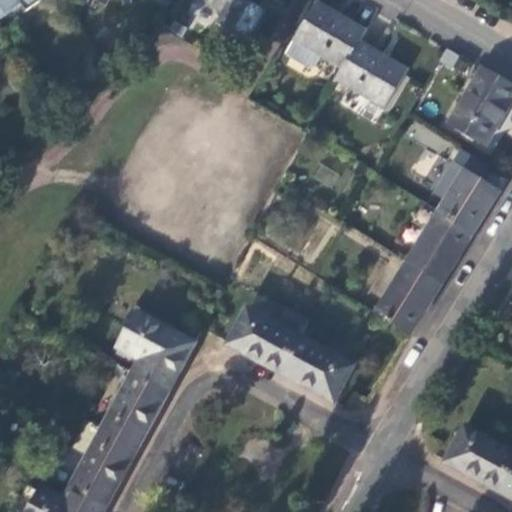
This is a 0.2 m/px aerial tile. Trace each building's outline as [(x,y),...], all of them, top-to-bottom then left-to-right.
[(41,0),(0,0),(0,19),(22,4),(27,11),(42,0),(41,0)] [(197,0),(237,23),(250,0),(197,0)] [(359,41),(365,31),(316,1),(292,40),(341,70),(359,41)] [(179,18),(170,33),(204,52),(213,36),(179,18)] [(341,70),(334,81),(383,110),(406,69),(359,41),(341,70)] [(511,101),(511,87),(481,69),(449,123),(486,144),(511,101)] [(465,169),(439,210),(474,232),(500,190),(465,169)] [(439,210),(407,261),(441,283),(474,232),(439,210)] [(441,283),(407,261),(374,313),(409,335),(441,283)] [(281,373),(299,338),(247,310),(228,345),(281,373)] [(167,391),(193,343),(138,312),(118,347),(141,360),(134,373),(167,391)] [(281,373),(334,402),(353,367),(299,338),(281,373)] [(136,448),(167,391),(134,373),(103,430),(136,448)] [(497,492),(511,462),(511,453),(465,426),(443,463),(497,492)] [(105,505),(136,448),(103,430),(72,487),(105,505)] [(511,462),(497,492),(511,499),(511,462)] [(100,511),(105,505),(72,487),(65,501),(41,487),(28,511),(100,511)]
